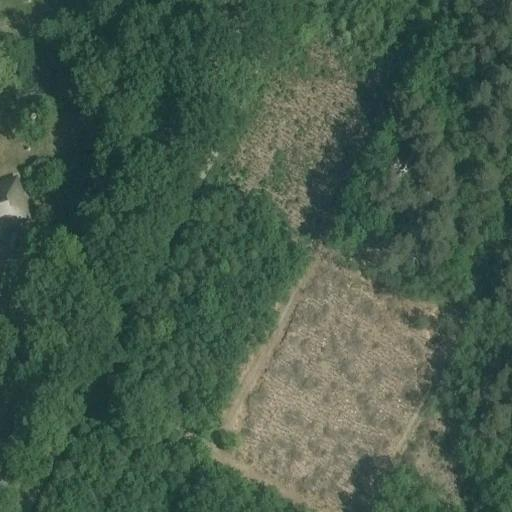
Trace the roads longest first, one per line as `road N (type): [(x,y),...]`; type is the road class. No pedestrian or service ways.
road 1 (unclassified): [(0,476),(249,0)]
road 2 (track): [(213,450),(448,0)]
road 3 (track): [(222,52),(109,6),(0,26)]
